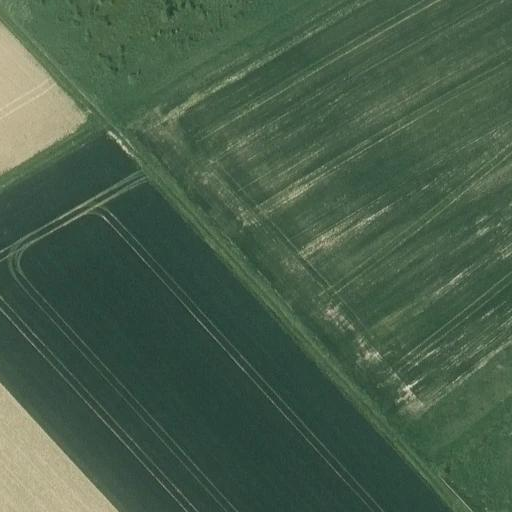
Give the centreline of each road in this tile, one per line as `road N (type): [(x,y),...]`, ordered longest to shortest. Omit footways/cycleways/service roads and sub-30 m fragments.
road 1 (track): [(0,15),(460,511)]
road 2 (track): [(329,0),(110,133)]
